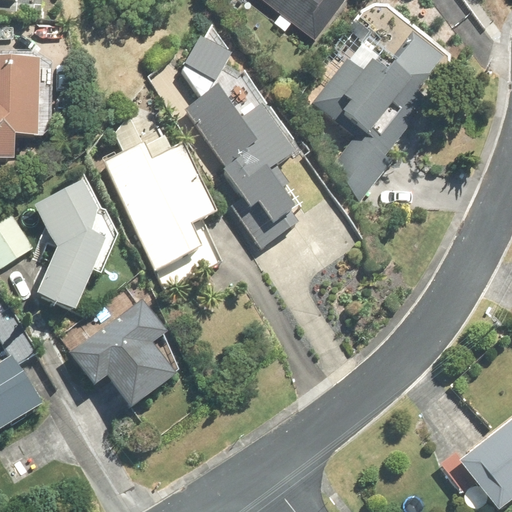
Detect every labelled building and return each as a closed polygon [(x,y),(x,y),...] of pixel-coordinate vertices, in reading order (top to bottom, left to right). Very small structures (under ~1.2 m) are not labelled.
[(263,0),(279,12),(289,21),(315,40),(334,16),(348,0),(263,0)] [(365,73),(347,60),(314,104),(356,137),(332,170),(366,195),(394,162),(387,156),(420,112),(416,109),(429,91),(421,85),(445,55),(442,51),(418,33),(416,32),(393,62),(392,63),(388,69),(374,60),(365,73)] [(199,42),(187,65),(189,69),(184,71),(202,98),(186,109),(228,171),(224,173),(242,200),(231,207),(261,251),(300,224),(299,223),(303,220),(282,190),(290,185),(279,169),(303,153),(271,106),(268,107),(243,71),(236,75),(228,64),(233,61),(229,57),(201,40),(199,42)] [(0,162),(19,163),(19,142),(42,142),(44,63),(0,61),(0,162)] [(142,149),(104,167),(167,299),(224,272),(209,241),(224,233),(188,160),(175,167),(167,147),(146,157),(142,149)] [(71,184),(37,202),(39,206),(36,208),(58,251),(37,301),(78,317),(96,275),(105,279),(116,251),(107,247),(108,244),(93,239),(100,216),(83,183),(73,188),(71,184)] [(0,218),(0,274),(2,278),(35,257),(8,214),(0,218)] [(0,434),(44,408),(18,364),(36,354),(0,293),(0,292),(0,340),(11,360),(0,366),(0,434)] [(182,378),(155,345),(171,332),(145,299),(73,353),(100,388),(111,379),(136,413),(182,378)] [(511,413),(457,456),(454,451),(439,463),(449,476),(463,465),(494,505),(511,491),(511,413)]
